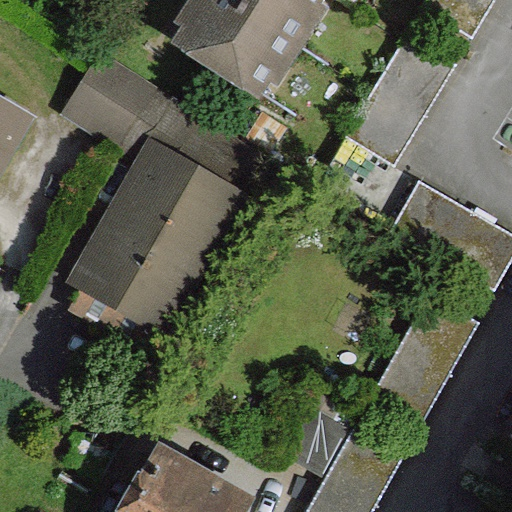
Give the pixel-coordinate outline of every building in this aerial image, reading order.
[(318,0),(194,0),(171,36),(259,93),(318,0)] [(427,0),(424,7),(472,36),(493,0),(427,0)] [(347,134),(395,163),(456,62),(408,33),(347,134)] [(0,104),(0,152),(20,116),(0,104)] [(162,150),(68,305),(140,348),(234,194),(162,150)] [(496,287),(511,258),(511,232),(420,181),(393,230),(496,287)] [(370,397),(419,425),(477,321),(428,294),(370,397)] [(370,511),(404,452),(355,425),(306,511),(370,511)] [(234,511),(242,498),(157,450),(122,511),(234,511)]
